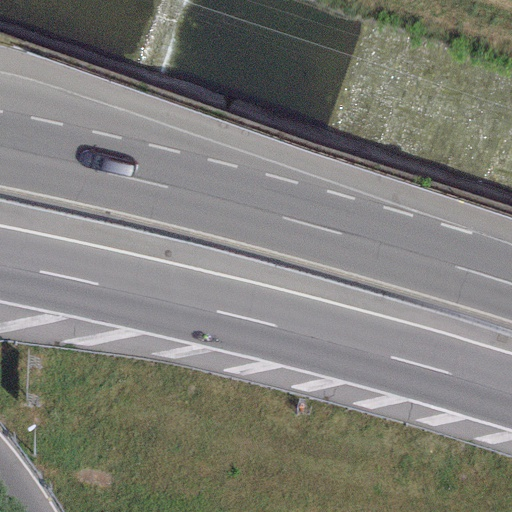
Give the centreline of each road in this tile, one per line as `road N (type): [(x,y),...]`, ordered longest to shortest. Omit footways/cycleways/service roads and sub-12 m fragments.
road 1 (motorway): [(511,284),(139,178),(0,148)]
road 2 (motorway): [(0,268),(246,323),(511,397)]
